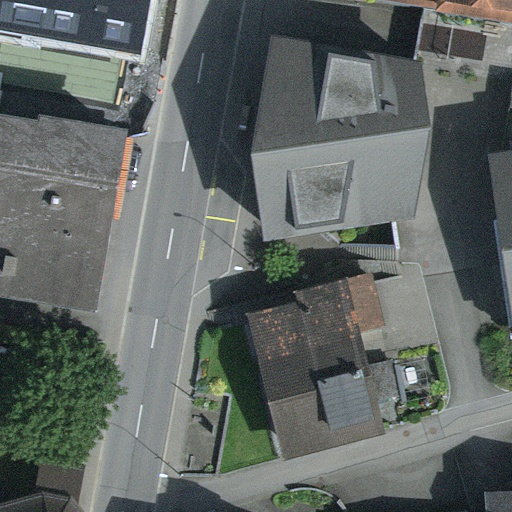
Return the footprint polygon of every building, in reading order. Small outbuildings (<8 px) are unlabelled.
[(511,0),(406,0),(511,18),(511,0)] [(260,162),(270,240),(407,216),(421,136),(410,69),(283,48),(260,162)] [(0,294),(91,312),(122,150),(0,126),(0,294)] [(511,167),(495,170),(511,279),(511,167)] [(303,312),(254,324),(269,386),(359,364),(350,328),(372,322),(361,282),(299,297),(303,312)] [(359,364),(269,386),(285,448),(374,426),(359,364)] [(511,511),(511,484),(499,485),(500,511),(511,511)] [(0,508),(0,511),(73,511),(69,503),(40,499),(0,508)]
